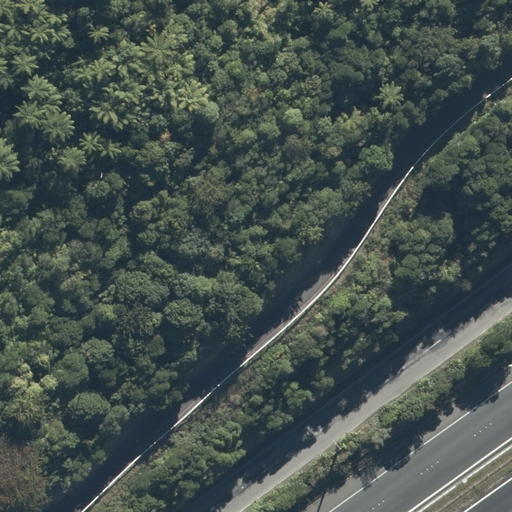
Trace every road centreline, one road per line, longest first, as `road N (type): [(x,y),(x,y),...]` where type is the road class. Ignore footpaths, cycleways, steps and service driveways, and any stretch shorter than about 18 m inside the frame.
road 1 (unclassified): [(55,511),(303,289),(392,169),(511,64)]
road 2 (unclassified): [(208,511),(511,288)]
road 3 (trunk): [(372,511),(511,411)]
